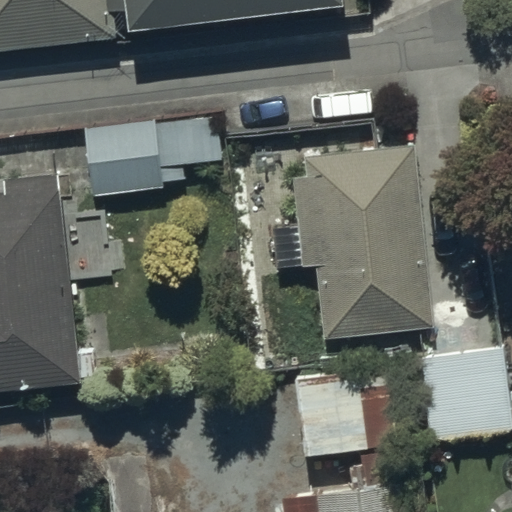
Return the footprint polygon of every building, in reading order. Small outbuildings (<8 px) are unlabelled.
[(136,14),(138,35),(352,10),(350,0),(0,0),(0,54),(122,40),(119,16),(136,14)] [(226,162),(221,117),(90,131),(97,197),(168,190),(167,183),(190,181),(188,166),(226,162)] [(328,342),(439,331),(420,147),(308,159),(310,179),(298,180),(308,271),(320,269),(328,342)] [(9,183),(11,197),(0,198),(0,395),(87,386),(64,177),(9,183)] [(435,443),(511,432),(511,388),(507,351),(424,362),(435,443)] [(412,511),(409,486),(321,496),(286,501),(287,511),(412,511)]
